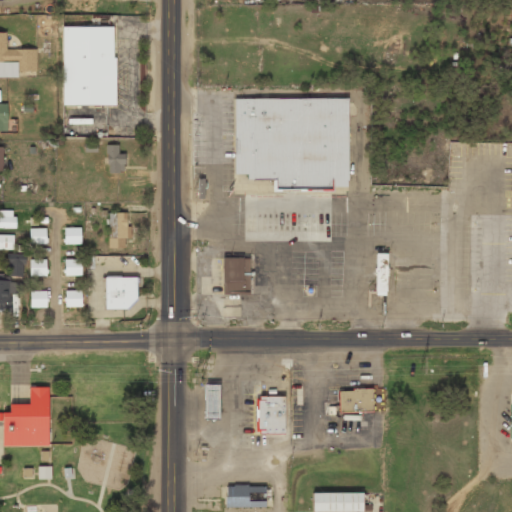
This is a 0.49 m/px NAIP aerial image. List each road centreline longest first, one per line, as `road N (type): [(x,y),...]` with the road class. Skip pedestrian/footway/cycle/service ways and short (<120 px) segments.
road 1 (secondary): [(0,343),(511,340)]
road 2 (tertiary): [(172,0),(169,511)]
